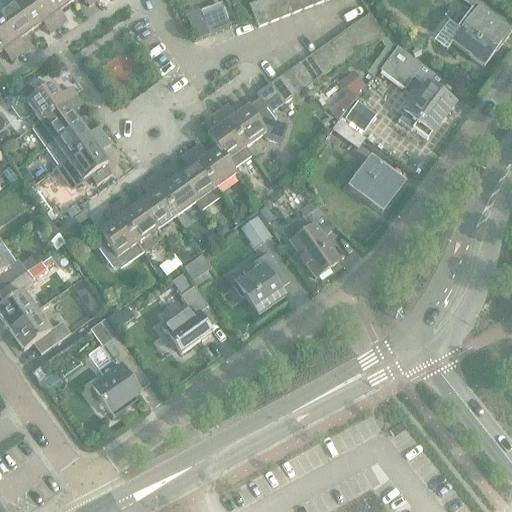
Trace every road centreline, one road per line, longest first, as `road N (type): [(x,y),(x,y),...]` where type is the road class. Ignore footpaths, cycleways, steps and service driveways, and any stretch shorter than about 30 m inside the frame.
road 1 (residential): [(84,484),(355,291),(511,85)]
road 2 (primary): [(115,511),(420,343)]
road 3 (residential): [(347,10),(196,66),(179,54),(155,0)]
road 4 (primary): [(420,343),(453,307),(511,163)]
road 5 (tertiary): [(511,467),(420,343)]
road 6 (residential): [(84,484),(0,363)]
